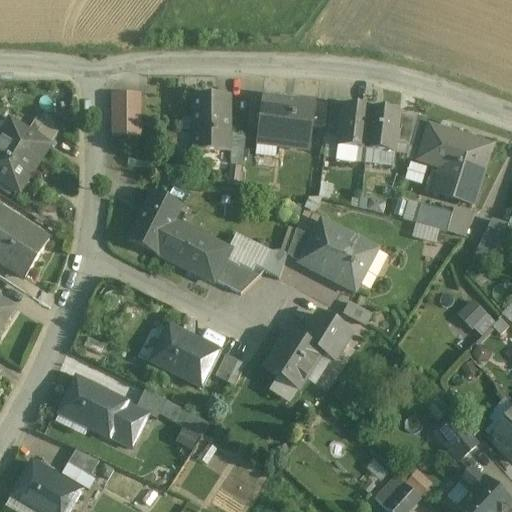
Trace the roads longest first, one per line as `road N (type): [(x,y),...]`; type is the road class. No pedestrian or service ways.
road 1 (residential): [(511,117),(365,70),(85,64)]
road 2 (residential): [(85,252),(0,431)]
road 3 (residential): [(85,64),(85,252)]
road 4 (residential): [(85,252),(239,334)]
